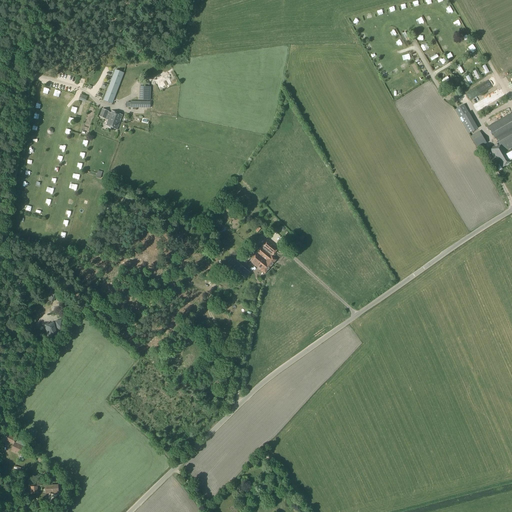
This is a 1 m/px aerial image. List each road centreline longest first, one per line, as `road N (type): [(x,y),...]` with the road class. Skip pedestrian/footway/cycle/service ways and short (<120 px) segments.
road 1 (unclassified): [(131,511),(264,382),(511,210)]
road 2 (track): [(209,277),(65,251),(84,307),(131,353),(109,404),(179,464)]
road 3 (track): [(41,0),(0,264)]
road 4 (track): [(5,233),(65,256),(0,410)]
